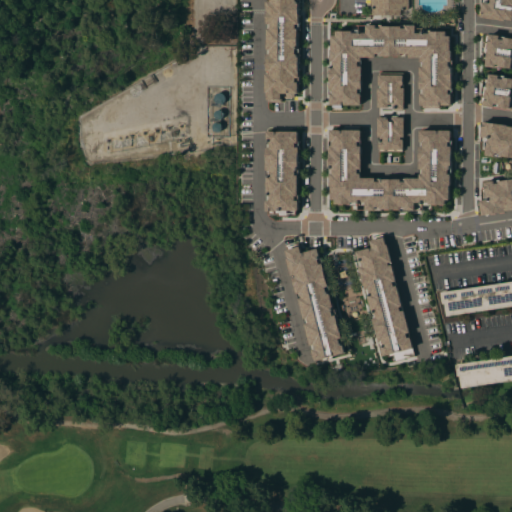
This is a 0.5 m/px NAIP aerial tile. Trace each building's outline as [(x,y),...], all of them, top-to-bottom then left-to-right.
[(266,99),(298,100),(299,0),(266,0),(266,24),(267,24),(266,99)] [(370,0),(370,14),(399,14),(399,9),(400,9),(404,9),(408,9),(408,0),(370,0)] [(511,0),(482,0),(480,17),(511,21),(511,0)] [(331,49),(331,35),(335,35),(335,30),(352,30),(352,32),(358,32),(358,30),(360,30),(360,32),(366,32),(366,24),(376,24),(376,27),(380,28),(380,26),(401,26),(401,28),(405,28),(405,24),(415,24),(415,32),(421,32),(421,31),(423,31),(423,32),(429,33),(429,31),(446,31),(446,35),(450,35),(450,49),(451,49),(451,59),(452,59),(451,89),(448,89),(448,93),(451,93),(451,104),(439,105),(439,108),(421,107),(421,105),(420,105),(420,93),(423,93),(423,89),(419,89),(419,74),(419,66),(423,66),(423,61),(419,61),(419,57),(414,57),(414,58),(408,57),(408,56),(380,56),(380,53),(375,53),(375,57),(361,57),(361,61),(358,61),(358,65),(361,66),(361,88),(358,88),(358,93),(361,93),(361,105),(340,105),(340,107),(330,107),(330,93),(332,93),(332,89),(329,89),(330,66),(332,66),(332,65),(332,61),(330,60),(330,49),(331,49)] [(488,33),(486,48),(487,48),(485,66),(500,68),(500,67),(511,68),(511,57),(511,50),(511,37),(503,37),(503,39),(498,39),(499,35),(488,33)] [(378,75),(377,108),(403,109),(403,75),(378,75)] [(221,103),(219,103),(218,103),(216,102),(216,100),(215,99),(215,98),(216,96),(217,95),(218,94),(219,94),(220,94),(222,94),(223,95),(224,96),(224,98),(224,100),(223,101),(223,102),(222,103),(221,103)] [(221,119),(220,119),(218,119),(217,119),(215,118),(214,116),(214,115),(214,114),(215,112),(216,111),(218,110),(220,110),(222,110),(223,112),(224,113),(224,114),(224,116),(223,117),(222,118),(221,119)] [(377,116),(376,137),(380,137),(380,139),(378,139),(378,151),(402,151),(402,149),(403,149),(403,139),(400,139),(400,137),(403,137),(403,117),(392,117),(392,121),(387,121),(387,116),(377,116)] [(219,132),(217,132),(216,132),(215,131),(214,130),(213,129),(213,127),(213,125),(214,124),(216,123),(218,122),(220,123),(221,124),(222,125),(223,126),(223,128),(222,130),(220,132),(219,132)] [(511,126),(482,123),(480,137),(487,138),(485,155),(511,158),(511,126)] [(419,179),(375,179),(375,177),(361,177),(361,130),(330,130),(330,204),(365,204),(365,210),(418,210),(418,203),(451,203),(451,130),(420,130),(420,145),(419,145),(419,179)] [(298,131),(267,131),(267,210),(298,210),(298,131)] [(511,209),(511,177),(485,181),(487,199),(479,200),(480,213),(511,209)] [(356,251),(381,357),(392,354),(393,358),(414,353),(409,333),(410,332),(404,308),(403,308),(391,262),(385,237),(370,240),(372,247),(356,251)] [(319,248),(301,252),(300,246),(285,249),(291,275),(294,274),(309,346),(312,345),(315,360),(345,354),(337,314),(333,315),(319,248)] [(511,281),(511,306),(448,315),(446,303),(443,304),(441,292),(511,281)] [(511,355),(511,379),(463,387),(461,375),(459,376),(457,364),(511,355)]
